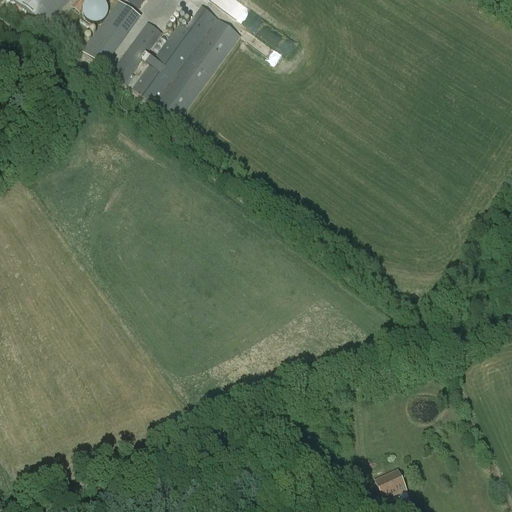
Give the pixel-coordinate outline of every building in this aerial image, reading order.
[(6,0),(49,31),(71,0),(6,0)] [(81,14),(89,1),(87,0),(79,0),(74,9),(81,14)] [(124,0),(139,11),(147,0),(124,0)] [(86,1),(85,23),(108,24),(108,2),(86,1)] [(121,6),(114,15),(130,26),(136,17),(121,6)] [(132,92),(157,111),(220,24),(217,22),(201,10),(185,32),(179,28),(132,92)] [(220,24),(157,111),(177,126),(241,39),(220,24)] [(162,36),(147,25),(112,74),(127,85),(162,36)] [(359,479),(338,466),(327,481),(347,496),(359,479)] [(375,484),(387,511),(390,511),(401,507),(397,498),(407,493),(398,474),(375,484)]
